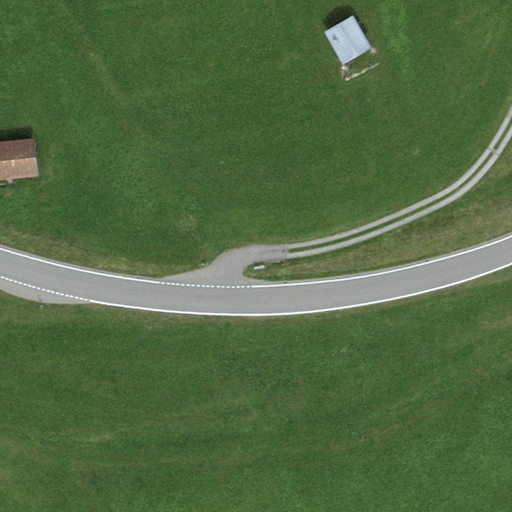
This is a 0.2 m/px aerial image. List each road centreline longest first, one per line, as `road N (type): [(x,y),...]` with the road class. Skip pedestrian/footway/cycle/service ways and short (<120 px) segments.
road 1 (tertiary): [(511,249),(312,297),(133,294),(0,263)]
road 2 (track): [(511,117),(475,171),(434,200),(345,238),(225,263),(208,299)]
